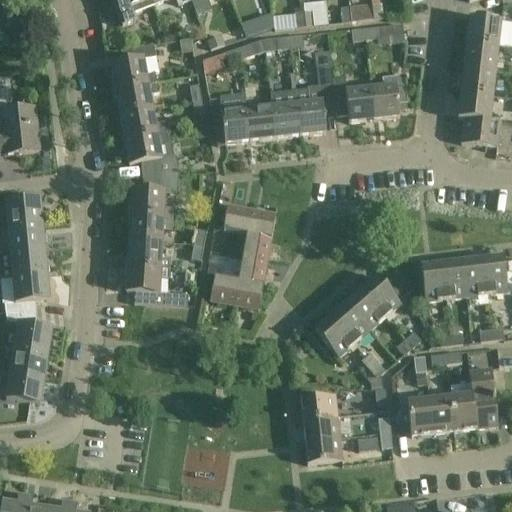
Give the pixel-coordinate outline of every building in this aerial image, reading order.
[(132,16),(150,9),(153,8),(149,0),(117,0),(112,2),(122,30),(135,25),(132,16)] [(149,0),(153,8),(174,0),(178,9),(191,4),(189,0),(149,0)] [(379,1),(372,2),(374,23),(383,22),(381,7),(380,7),(379,1)] [(370,8),(349,10),(351,26),(373,24),(370,8)] [(351,26),(349,10),(340,11),(341,27),(351,26)] [(313,14),(304,15),(305,31),(315,30),(313,14)] [(305,31),(304,15),(294,16),(296,32),(305,31)] [(466,46),(497,49),(500,24),(469,21),(466,46)] [(253,23),(241,27),(246,41),(258,36),(253,23)] [(378,31),(365,33),(366,43),(379,42),(378,31)] [(353,45),(366,43),(365,33),(352,34),(353,45)] [(221,39),(206,44),(209,53),(224,47),(221,39)] [(289,40),(290,52),(304,51),(303,39),(289,40)] [(265,55),(290,52),(289,40),(264,43),(265,55)] [(241,63),(265,55),(264,43),(237,52),(241,63)] [(466,46),(463,70),(495,74),(497,49),(466,46)] [(158,75),(156,60),(153,48),(120,54),(122,66),(110,69),(115,94),(157,86),(155,76),(158,75)] [(229,67),(241,63),(237,52),(226,57),(229,67)] [(321,58),(317,64),(317,71),(329,69),(328,57),(321,58)] [(319,101),(333,100),(332,83),(331,83),(330,70),(316,71),(319,101)] [(463,70),(460,96),(492,99),(495,74),(463,70)] [(382,90),(376,91),(370,92),(374,124),(399,121),(398,108),(407,107),(404,79),(381,81),(382,90)] [(344,81),(332,83),(333,100),(336,120),(347,119),(348,127),(374,124),(370,92),(346,94),(344,81)] [(115,94),(120,118),(152,112),(149,98),(159,96),(157,86),(115,94)] [(189,90),(192,105),(202,103),(199,88),(189,90)] [(457,122),(463,123),(499,127),(500,125),(489,124),(492,99),(460,96),(457,122)] [(192,121),(194,131),(207,128),(202,103),(192,105),(195,120),(192,121)] [(322,105),(296,108),(299,140),(325,137),(322,105)] [(274,143),(299,140),(296,108),(271,111),(274,143)] [(0,135),(0,157),(4,157),(4,158),(38,154),(37,138),(35,138),(34,131),(36,131),(34,111),(0,114),(0,116),(2,136),(0,135)] [(250,145),(274,143),(271,111),(246,113),(250,145)] [(120,118),(124,143),(167,135),(164,125),(154,127),(152,112),(120,118)] [(224,148),(250,145),(246,113),(221,116),(224,148)] [(499,127),(463,123),(461,148),(497,152),(499,127)] [(207,129),(194,131),(196,142),(209,140),(207,129)] [(169,144),(167,135),(124,143),(129,168),(141,166),(142,180),(178,178),(174,160),(171,160),(167,145),(169,144)] [(131,194),(130,219),(173,221),(173,211),(164,211),(165,195),(177,196),(178,178),(142,180),(143,194),(131,194)] [(7,232),(42,229),(39,203),(5,206),(7,232)] [(222,234),(247,239),(252,214),(227,209),(222,234)] [(252,214),(247,239),(271,243),(275,218),(252,214)] [(173,221),(130,219),(128,245),(162,247),(163,232),(172,232),(173,221)] [(44,254),(42,229),(7,232),(10,258),(44,254)] [(184,229),(181,245),(193,247),(196,231),(184,229)] [(194,248),(204,250),(206,235),(197,233),(194,248)] [(267,266),(271,243),(247,239),(243,262),(267,266)] [(128,245),(127,270),(170,273),(171,261),(161,261),(162,247),(128,245)] [(201,264),(204,250),(194,248),(191,263),(201,264)] [(47,279),(44,254),(10,258),(0,258),(0,283),(12,282),(47,279)] [(503,261),(482,263),(486,299),(507,296),(503,261)] [(243,262),(239,285),(263,289),(267,266),(243,262)] [(462,265),(467,301),(486,299),(482,263),(462,265)] [(462,265),(441,268),(445,304),(467,301),(462,265)] [(209,266),(206,277),(216,279),(218,268),(209,266)] [(445,304),(441,268),(420,270),(425,306),(445,304)] [(138,308),(186,311),(187,299),(159,297),(160,282),(169,282),(170,273),(127,270),(126,295),(138,296),(138,308)] [(49,304),(47,279),(12,282),(14,306),(5,307),(6,316),(36,317),(35,305),(49,304)] [(214,280),(213,285),(210,305),(234,309),(239,285),(214,280)] [(377,280),(360,295),(385,323),(401,308),(377,280)] [(263,289),(239,285),(234,309),(258,314),(263,289)] [(385,323),(360,295),(345,308),(369,336),(385,323)] [(345,308),(329,322),(354,350),(369,336),(345,308)] [(38,330),(36,317),(6,316),(7,326),(17,327),(13,354),(47,359),(52,332),(38,330)] [(354,350),(329,322),(314,335),(339,363),(354,350)] [(492,334),(493,344),(503,343),(502,333),(492,334)] [(492,334),(482,335),(480,335),(481,345),(493,344),(492,334)] [(415,338),(406,345),(412,353),(421,345),(415,338)] [(462,338),(451,340),(452,349),(464,348),(462,338)] [(451,340),(440,341),(441,351),(452,349),(451,340)] [(406,345),(397,353),(404,360),(412,353),(406,345)] [(44,383),(47,359),(13,354),(9,378),(44,383)] [(446,359),(447,369),(462,367),(461,357),(446,359)] [(368,375),(377,368),(370,359),(362,365),(366,371),(365,371),(368,375)] [(447,369),(446,359),(431,360),(432,371),(447,369)] [(414,362),(416,378),(417,390),(427,389),(424,361),(414,362)] [(371,395),(375,395),(383,394),(381,379),(384,376),(377,368),(368,375),(367,376),(370,380),(367,383),(370,386),(371,395)] [(472,399),(473,405),(494,402),(491,372),(469,375),(472,399)] [(40,408),(44,383),(9,378),(6,402),(40,408)] [(311,391),(300,392),(301,402),(312,401),(311,391)] [(385,393),(383,394),(375,395),(377,410),(387,408),(385,393)] [(302,426),(337,422),(334,399),(300,403),(302,426)] [(476,433),(473,405),(472,399),(449,401),(453,436),(476,433)] [(432,438),(453,436),(449,401),(428,404),(432,438)] [(473,405),(476,433),(498,430),(494,402),(473,405)] [(432,438),(428,404),(407,406),(411,440),(432,438)] [(302,426),(305,447),(340,444),(337,422),(302,426)] [(377,424),(379,439),(390,438),(388,422),(377,424)] [(390,438),(379,439),(381,453),(392,452),(390,438)] [(376,442),(357,444),(359,456),(377,454),(376,442)] [(340,444),(305,447),(307,468),(342,464),(340,444)] [(23,511),(26,498),(18,497),(16,507),(2,505),(0,511),(23,511)] [(33,499),(26,498),(23,511),(46,511),(31,509),(33,499)]
